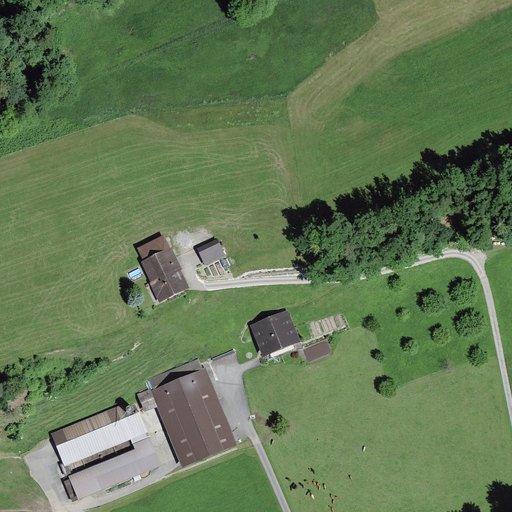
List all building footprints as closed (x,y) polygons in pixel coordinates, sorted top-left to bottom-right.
[(163,240),(138,252),(162,302),(187,290),(163,240)] [(217,244),(199,252),(205,264),(223,256),(217,244)] [(287,314),(252,328),(263,357),(299,343),(287,314)] [(206,372),(152,395),(185,474),(239,451),(206,372)] [(125,407),(53,436),(65,466),(132,439),(134,445),(149,438),(140,417),(131,421),(125,407)] [(137,453),(70,480),(79,502),(161,469),(149,438),(134,445),(137,453)]
